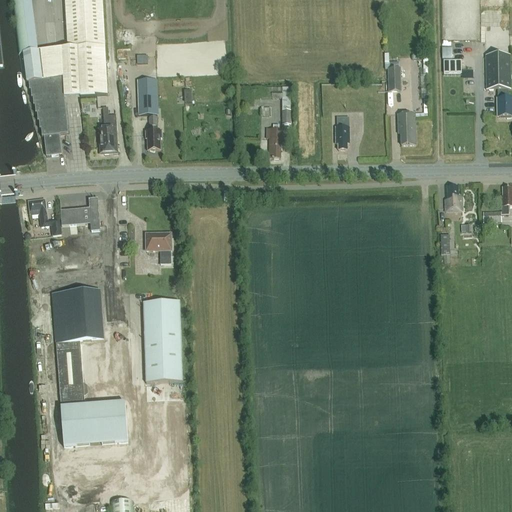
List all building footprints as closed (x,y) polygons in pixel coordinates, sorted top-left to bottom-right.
[(13,0),(19,55),(24,54),(27,84),(29,84),(30,92),(31,92),(32,100),(33,100),(34,107),(35,107),(36,115),(37,115),(38,123),(39,123),(40,131),(41,131),(42,139),(44,139),(46,158),(62,157),(60,137),(60,136),(69,136),(62,80),(43,82),(39,53),(38,53),(31,0),(13,0)] [(108,97),(102,0),(64,0),(68,50),(78,50),(81,98),(108,97)] [(455,59),(455,48),(445,48),(445,59),(455,59)] [(498,118),(511,118),(511,100),(509,100),(508,91),(511,91),(510,56),(486,57),(486,91),(497,91),(498,100),(497,100),(498,118)] [(388,70),(388,79),(389,94),(402,93),(401,70),(388,70)] [(138,82),(139,117),(156,116),(155,81),(138,82)] [(282,90),(282,89),(260,90),(260,100),(282,100),(282,126),(291,126),(291,90),(282,90)] [(274,117),(274,108),(264,109),(264,117),(274,117)] [(116,154),(115,148),(117,148),(116,130),(117,130),(116,117),(109,118),(108,109),(103,110),(104,130),(101,130),(101,140),(100,140),(100,149),(102,149),(102,155),(103,155),(105,157),(109,156),(110,154),(116,154)] [(416,147),(415,116),(398,116),(399,136),(401,135),(401,147),(416,147)] [(157,128),(157,119),(149,119),(149,133),(145,134),(146,141),(147,141),(148,153),(150,153),(155,154),(155,152),(161,152),(160,141),(162,141),(162,133),(157,133),(157,128)] [(347,152),(347,145),(350,145),(349,119),(336,119),(336,146),(338,146),(338,152),(347,152)] [(267,140),(270,140),(269,160),(280,160),(281,148),(283,148),(282,131),(279,131),(279,126),(273,126),(273,131),(267,131),(267,140)] [(445,202),(446,214),(462,213),(462,198),(458,198),(458,188),(447,189),(448,201),(445,202)] [(500,198),(501,213),(483,214),(484,225),(502,225),(501,217),(509,216),(509,207),(511,207),(511,188),(502,189),(503,198),(500,198)] [(61,212),(62,228),(91,226),(91,234),(101,233),(98,200),(89,201),(90,210),(61,212)] [(28,203),(30,217),(39,216),(41,229),(52,228),(53,238),(62,237),(60,221),(48,223),(45,201),(28,203)] [(172,236),(146,236),(147,254),(160,254),(161,266),(171,266),(171,253),(172,253),(172,236)] [(450,257),(450,237),(441,237),(441,257),(450,257)] [(52,295),(65,449),(128,444),(125,404),(85,407),(80,343),(104,342),(101,292),(52,295)] [(144,305),(146,385),(182,384),(180,304),(144,305)] [(132,511),(132,502),(110,503),(110,511),(132,511)]
